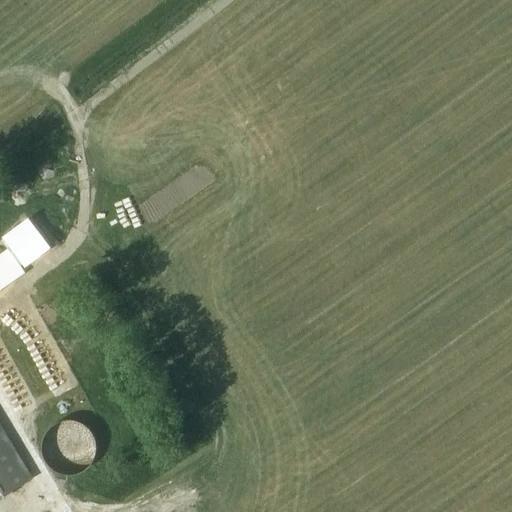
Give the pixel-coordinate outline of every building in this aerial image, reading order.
[(26,253),(50,239),(37,217),(13,231),(26,253)] [(33,305),(46,332),(74,318),(60,292),(33,305)] [(78,324),(51,337),(64,363),(91,350),(78,324)] [(59,422),(53,425),(48,429),(44,435),(41,441),(41,448),(41,455),(44,461),(47,467),(52,471),(58,475),(65,476),(72,476),(78,475),(84,472),(90,467),(93,462),(96,455),(97,449),(96,442),(94,436),(90,430),(85,425),(79,422),(73,420),(66,420),(59,422)] [(0,498),(33,478),(0,422),(0,498)]
